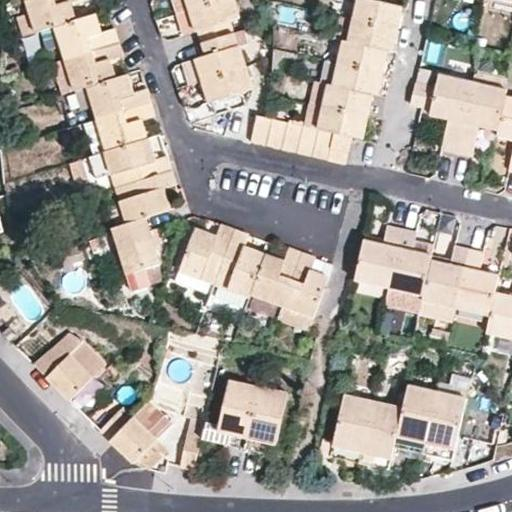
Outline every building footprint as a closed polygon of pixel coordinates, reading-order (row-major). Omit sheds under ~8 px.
[(41,28),(54,25),(75,18),(72,5),(67,6),(66,0),(67,0),(25,0),(29,11),(34,31),(41,28)] [(237,7),(235,0),(200,0),(189,3),(194,26),(197,25),(200,37),(232,29),(229,17),(235,15),(233,9),(237,7)] [(340,0),(337,12),(350,15),(353,0),(340,0)] [(396,18),(399,8),(394,7),(395,0),(353,0),(350,15),(395,25),(396,18)] [(186,28),(194,26),(189,3),(180,6),(186,28)] [(24,34),(34,31),(29,11),(18,15),(24,34)] [(60,44),(63,55),(118,39),(115,26),(102,30),(96,31),(94,26),(100,24),(96,12),(75,18),(54,25),(60,44)] [(345,36),(350,15),(337,12),(333,34),(341,35),(345,36)] [(392,34),(395,25),(350,15),(345,36),(379,44),(385,45),(385,39),(391,41),(392,34)] [(47,48),(60,44),(54,25),(41,28),(47,48)] [(235,43),(232,29),(200,37),(204,51),(194,55),(200,75),(200,77),(245,65),(240,48),(233,50),(232,44),(235,43)] [(323,56),(335,59),(341,35),(333,34),(328,33),(323,56)] [(378,51),(379,44),(345,36),(341,35),(335,59),(379,69),(381,62),(383,53),(378,51)] [(72,86),(85,83),(114,74),(111,62),(106,63),(104,58),(110,56),(122,52),(118,39),(63,55),(72,86)] [(238,42),(235,43),(232,44),(233,50),(240,48),(238,42)] [(191,77),(200,75),(194,55),(186,57),(191,77)] [(318,78),(326,80),(330,81),(335,59),(323,56),(318,78)] [(335,59),(330,81),(364,89),(369,89),(370,84),(376,85),(377,78),(379,69),(335,59)] [(249,80),(245,65),(200,77),(206,98),(210,97),(213,110),(243,101),(240,90),(244,88),(242,82),(249,80)] [(468,77),(503,86),(505,78),(502,78),(503,76),(501,75),(502,74),(474,67),(473,71),(470,70),(468,77)] [(438,143),(452,146),(468,77),(436,70),(434,80),(428,103),(427,108),(445,113),(438,143)] [(91,102),(95,115),(149,99),(145,87),(132,90),(127,91),(126,85),(131,84),(127,71),(114,74),(85,83),(91,102)] [(420,100),(425,79),(414,76),(408,98),(420,100)] [(308,101),(321,103),(326,80),(318,78),(313,77),(308,101)] [(473,119),(494,124),(501,91),(503,86),(468,77),(452,146),(466,149),(473,119)] [(420,100),(428,103),(434,80),(425,79),(420,100)] [(326,80),(321,103),(364,114),(366,105),(368,98),(363,96),(364,89),(330,81),(326,80)] [(76,106),(91,102),(85,83),(72,86),(71,87),(76,106)] [(504,167),(511,169),(511,93),(501,91),(494,124),(491,133),(511,137),(504,167)] [(95,115),(104,147),(145,135),(142,122),(136,124),(135,118),(140,116),(153,112),(149,99),(95,115)] [(308,101),(303,123),(316,125),(321,103),(308,101)] [(321,103),(316,125),(331,129),(349,133),(354,134),(355,128),(361,129),(362,123),(364,114),(321,103)] [(263,142),(268,115),(265,114),(252,111),(247,138),(263,142)] [(104,147),(95,115),(80,119),(90,151),(104,147)] [(284,118),(268,115),(263,142),(278,145),(284,118)] [(300,122),(284,118),(278,145),(294,149),(300,122)] [(303,123),(300,122),(294,149),(309,152),(316,125),(303,123)] [(331,129),(316,125),(309,152),(325,156),(331,129)] [(349,133),(331,129),(325,156),(342,160),(349,133)] [(109,165),(115,184),(170,168),(166,153),(154,155),(150,156),(149,151),(153,149),(149,134),(145,135),(104,147),(109,165)] [(95,169),(109,165),(104,147),(90,151),(95,169)] [(120,203),(125,220),(145,215),(169,208),(165,192),(160,193),(159,187),(163,186),(174,182),(170,168),(115,184),(120,203)] [(107,208),(111,225),(125,220),(120,203),(107,208)] [(148,218),(115,229),(134,291),(165,281),(164,277),(164,266),(159,248),(165,245),(159,228),(152,230),(148,218)] [(353,275),(387,283),(401,224),(386,221),(381,239),(362,235),(361,238),(353,275)] [(387,283),(419,290),(427,256),(429,250),(411,245),(415,227),(401,224),(387,283)] [(214,282),(233,230),(219,225),(215,237),(213,242),(207,239),(209,234),(194,228),(180,264),(179,268),(210,280),(214,282)] [(247,236),(233,230),(214,282),(233,289),(251,296),(252,293),(267,256),(249,249),(247,254),(241,252),(243,247),(247,236)] [(215,237),(209,234),(207,239),(213,242),(215,237)] [(452,304),(466,245),(451,241),(447,261),(427,256),(419,290),(418,297),(452,304)] [(481,248),(466,245),(452,304),(488,312),(493,288),(497,272),(476,266),(481,248)] [(111,275),(122,271),(116,250),(105,254),(111,275)] [(279,261),(267,256),(252,293),(271,300),(283,306),(303,255),(289,250),(284,263),(283,268),(277,266),(279,261)] [(303,255),(283,306),(294,310),(313,317),(326,284),(314,279),(309,277),(315,260),(303,255)] [(205,293),(210,280),(179,268),(180,264),(171,260),(164,277),(205,293)] [(315,260),(309,277),(314,279),(326,284),(331,265),(319,261),(315,260)] [(247,307),(251,296),(233,289),(214,282),(209,295),(246,309),(247,307)] [(418,297),(419,290),(387,283),(385,294),(417,302),(418,297)] [(511,292),(493,288),(488,312),(484,330),(511,336),(511,292)] [(271,300),(252,293),(251,296),(247,307),(265,313),(271,300)] [(308,330),(313,317),(294,310),(289,322),(308,330)] [(51,356),(82,330),(71,316),(32,350),(43,363),(51,356)] [(51,356),(50,371),(64,387),(103,354),(82,330),(51,356)] [(43,363),(50,371),(51,356),(43,363)] [(220,443),(236,447),(251,384),(220,377),(210,422),(209,424),(223,428),(220,443)] [(399,381),(394,404),(385,442),(402,446),(404,439),(418,442),(430,388),(399,381)] [(254,435),(277,440),(288,393),(251,384),(236,447),(251,450),(254,435)] [(460,395),(430,388),(418,442),(431,445),(429,451),(446,456),(460,395)] [(354,453),(367,398),(337,391),(323,453),(339,457),(341,450),(354,453)] [(129,454),(151,431),(166,416),(143,393),(128,407),(118,396),(94,419),(104,429),(112,423),(112,436),(129,454)] [(394,404),(367,398),(354,453),(368,457),(366,463),(380,466),(385,442),(394,404)] [(180,434),(193,437),(197,420),(200,410),(186,407),(180,434)] [(193,437),(220,443),(223,428),(209,424),(210,422),(197,420),(193,437)] [(159,440),(151,431),(129,454),(138,461),(159,440)] [(187,467),(193,437),(180,434),(173,464),(187,467)] [(274,455),(277,440),(254,435),(251,450),(274,455)] [(417,449),(418,442),(404,439),(402,446),(417,449)] [(431,445),(418,442),(417,449),(429,451),(431,445)] [(353,460),(354,453),(341,450),(339,457),(353,460)] [(368,457),(354,453),(353,460),(366,463),(368,457)]
